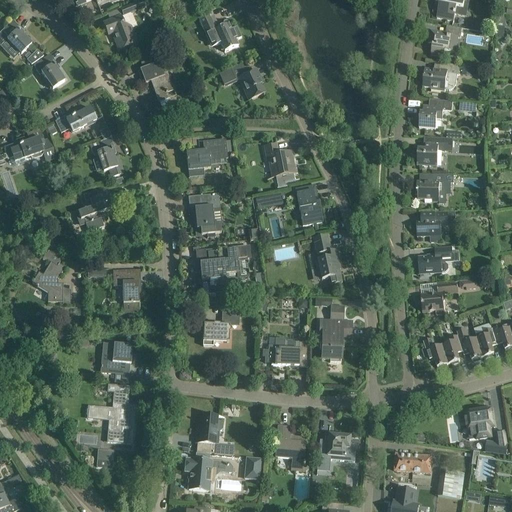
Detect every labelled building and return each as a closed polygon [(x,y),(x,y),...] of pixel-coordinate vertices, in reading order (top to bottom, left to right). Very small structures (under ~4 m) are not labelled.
[(123,16),(121,17),(104,24),(108,36),(112,34),(119,51),(139,43),(133,29),(138,27),(132,14),(147,8),(143,0),(142,0),(120,9),(123,16)] [(437,19),(453,22),(455,15),(466,17),(470,1),(465,0),(436,0),(434,10),(438,11),(437,19)] [(197,17),(203,30),(211,48),(221,44),(225,53),(238,47),(236,41),(242,38),(237,28),(231,30),(228,23),(225,23),(223,24),(223,26),(223,27),(215,31),(213,26),(215,25),(216,22),(211,11),(197,17)] [(0,33),(0,46),(14,61),(20,54),(21,55),(32,45),(20,33),(20,32),(17,30),(16,31),(14,29),(17,26),(12,22),(0,33)] [(431,56),(441,58),(445,58),(446,51),(456,53),(456,52),(459,51),(459,47),(457,45),(458,38),(460,38),(462,29),(447,26),(445,34),(430,32),(429,40),(435,41),(434,45),(433,45),(431,56)] [(27,61),(32,66),(44,57),(38,51),(32,56),(28,60),(27,61)] [(500,52),(495,56),(499,61),(504,56),(500,52)] [(65,82),(55,68),(55,67),(53,65),(52,65),(50,63),(53,61),(49,56),(34,67),(40,75),(42,74),(53,90),(65,82)] [(168,100),(169,100),(167,94),(174,92),(167,73),(164,75),(159,63),(140,70),(145,85),(151,82),(159,104),(160,103),(161,107),(163,108),(165,109),(168,108),(169,106),(170,103),(168,100)] [(459,66),(445,64),(435,63),(435,64),(443,65),(443,71),(438,71),(438,72),(425,70),(423,88),(431,89),(431,91),(445,93),(445,91),(449,91),(453,90),(456,86),(457,76),(460,75),(459,66)] [(219,75),(225,88),(237,83),(231,70),(219,75)] [(257,71),(248,76),(239,79),(249,101),(264,94),(258,80),(260,79),(257,71)] [(73,111),(79,108),(76,101),(70,104),(73,111)] [(443,121),(443,112),(452,112),(453,103),(433,101),(432,107),(427,107),(426,114),(420,113),(419,129),(436,131),(437,120),(443,121)] [(56,123),(61,132),(62,133),(71,129),(73,133),(96,122),(90,109),(74,116),(71,118),(72,119),(69,121),(67,117),(56,123)] [(57,134),(53,126),(46,129),(48,132),(50,137),(57,134)] [(42,158),(44,155),(46,162),(56,159),(51,145),(45,147),(40,131),(27,135),(29,139),(20,142),(20,141),(15,142),(15,145),(4,149),(8,160),(10,159),(11,164),(16,166),(26,163),(26,159),(31,157),(32,159),(35,160),(42,158)] [(417,167),(427,167),(437,168),(438,152),(446,152),(447,140),(446,140),(424,138),(424,139),(434,139),(433,146),(426,146),(425,151),(418,150),(417,167)] [(110,139),(90,146),(91,150),(94,155),(97,154),(104,173),(109,172),(111,178),(123,174),(118,158),(114,159),(112,152),(113,152),(111,149),(110,149),(108,146),(112,145),(110,139)] [(226,140),(206,142),(203,143),(203,152),(186,154),(189,179),(204,178),(203,171),(210,170),(210,161),(228,160),(227,147),(230,147),(230,141),(226,142),(226,140)] [(277,145),(267,147),(264,147),(270,180),(296,175),(296,174),(295,174),(292,159),(290,160),(288,153),(292,152),(291,152),(279,154),(277,145)] [(418,201),(425,201),(424,204),(439,204),(439,203),(442,203),(442,196),(451,196),(451,185),(454,185),(454,176),(433,176),(433,184),(417,183),(417,193),(418,193),(418,201)] [(315,186),(305,188),(295,190),(303,227),(322,223),(315,186)] [(89,234),(94,232),(104,228),(99,215),(113,209),(107,194),(98,198),(96,192),(83,196),(86,203),(90,201),(92,208),(78,213),(80,219),(83,218),(89,234)] [(218,195),(208,196),(198,197),(198,198),(199,197),(201,208),(195,209),(197,230),(200,229),(201,236),(221,234),(220,225),(221,225),(220,209),(218,195)] [(283,195),(255,201),(257,210),(285,205),(283,195)] [(418,237),(428,237),(431,237),(431,244),(441,243),(441,227),(456,227),(456,214),(435,214),(435,222),(417,222),(418,237)] [(258,230),(248,231),(249,241),(259,240),(258,230)] [(330,251),(326,236),(313,239),(316,255),(323,254),(324,259),(315,261),(319,281),(329,279),(330,286),(342,283),(340,275),(337,275),(336,271),(341,270),(337,250),(330,251)] [(15,237),(10,242),(19,250),(24,245),(15,237)] [(201,264),(200,264),(201,283),(209,282),(210,294),(227,292),(226,286),(226,280),(225,275),(238,274),(237,261),(246,260),(245,247),(217,250),(207,251),(208,263),(201,264)] [(445,263),(441,263),(441,261),(453,260),(452,248),(435,249),(436,256),(433,256),(433,258),(419,259),(420,274),(430,273),(430,275),(442,274),(442,273),(446,273),(448,270),(448,266),(445,263)] [(63,304),(63,306),(71,306),(71,300),(69,299),(63,299),(63,285),(58,284),(58,281),(65,268),(60,265),(60,263),(61,257),(44,254),(43,261),(47,262),(51,264),(43,277),(39,274),(32,286),(48,295),(48,304),(63,304)] [(130,305),(130,315),(139,314),(138,283),(131,283),(131,272),(113,272),(113,282),(113,287),(122,287),(123,305),(130,305)] [(477,280),(460,282),(460,286),(466,285),(467,290),(478,289),(477,280)] [(423,314),(436,313),(436,316),(445,316),(443,296),(458,294),(457,285),(437,287),(438,295),(421,297),(423,314)] [(256,290),(251,291),(252,302),(257,302),(257,297),(267,297),(265,288),(256,289),(256,290)] [(315,299),(314,308),(326,308),(331,308),(331,307),(332,307),(332,300),(315,299)] [(351,338),(352,323),(343,323),(343,307),(332,307),(331,307),(331,308),(331,322),(321,322),(321,330),(323,330),(322,361),(341,361),(342,338),(351,338)] [(240,312),(232,312),(222,312),(221,326),(204,325),(203,340),(202,342),(203,342),(203,347),(213,347),(213,343),(229,344),(230,327),(239,327),(240,312)] [(509,325),(493,330),(498,346),(503,344),(505,351),(511,349),(511,333),(510,329),(509,325)] [(466,329),(457,333),(458,338),(463,353),(464,357),(470,355),(472,362),(473,362),(475,364),(480,362),(480,359),(484,358),(477,340),(470,342),(466,329)] [(493,358),(492,356),(494,355),(492,348),(498,346),(493,330),(476,335),(477,340),(484,358),(486,358),(487,360),(493,358)] [(285,351),(286,340),(275,340),(275,347),(270,347),(270,356),(267,356),(267,364),(271,364),(271,367),(299,368),(299,362),(308,362),(309,338),(299,338),(298,351),(285,351)] [(443,347),(449,365),(452,364),(453,366),(459,365),(459,362),(460,362),(458,355),(463,353),(458,338),(449,341),(450,344),(443,347)] [(429,361),(435,359),(438,369),(439,368),(439,370),(441,371),(445,369),(446,368),(446,366),(449,365),(443,347),(436,349),(433,340),(423,343),(425,348),(423,348),(422,351),(424,358),(427,360),(428,359),(429,361)] [(129,377),(131,356),(136,357),(136,348),(127,347),(103,345),(100,374),(115,376),(114,384),(123,384),(133,385),(134,377),(129,377)] [(108,386),(107,393),(129,395),(130,388),(108,386)] [(112,410),(89,408),(88,419),(115,422),(114,431),(108,430),(107,443),(132,445),(134,423),(129,422),(129,416),(134,417),(135,407),(112,405),(112,410)] [(481,408),(464,411),(466,425),(473,424),(475,437),(490,435),(488,426),(493,425),(491,408),(482,409),(481,408)] [(220,433),(223,430),(223,425),(220,422),(217,422),(217,418),(198,416),(201,417),(199,436),(196,436),(195,444),(215,446),(216,433),(220,433)] [(279,427),(278,448),(277,460),(293,461),(293,472),(305,473),(305,468),(306,467),(307,464),(301,462),(301,458),(306,459),(308,439),(290,437),(291,428),(279,427)] [(319,448),(318,464),(327,465),(327,461),(354,463),(356,449),(349,449),(350,438),(329,436),(328,449),(319,448)] [(507,456),(509,446),(489,443),(488,453),(507,456)] [(214,455),(214,456),(233,457),(234,447),(218,446),(215,446),(214,455)] [(111,469),(113,453),(99,452),(97,464),(101,468),(111,469)] [(480,453),(474,453),(472,466),(478,467),(480,453)] [(395,472),(413,474),(414,457),(396,456),(395,472)] [(414,457),(413,474),(431,475),(432,458),(414,457)] [(5,458),(0,460),(0,464),(1,467),(8,463),(5,458)] [(244,480),(260,482),(262,460),(246,459),(244,480)] [(227,468),(227,464),(192,461),(186,461),(185,472),(190,473),(189,491),(208,493),(209,484),(212,484),(213,477),(219,473),(231,474),(232,468),(227,468)] [(465,474),(441,472),(437,505),(460,508),(465,474)] [(21,481),(19,476),(12,479),(16,485),(22,482),(21,481)] [(394,503),(392,511),(426,511),(426,510),(419,509),(419,506),(414,506),(416,492),(398,490),(396,503),(394,503)] [(467,493),(466,501),(480,503),(481,496),(467,493)] [(15,511),(22,509),(17,499),(8,503),(4,495),(0,496),(0,511),(15,511)] [(490,497),(489,507),(497,508),(499,498),(490,497)] [(343,511),(344,505),(322,503),(322,504),(327,504),(327,511),(328,511),(343,511)]
